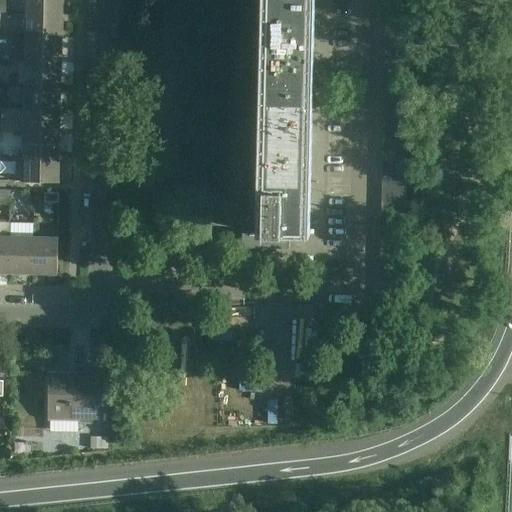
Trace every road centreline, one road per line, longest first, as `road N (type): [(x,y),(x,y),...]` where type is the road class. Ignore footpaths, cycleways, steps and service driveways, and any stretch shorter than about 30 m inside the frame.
road 1 (motorway): [(511,333),(477,396),(455,418),(382,455),(263,476),(0,502)]
road 2 (residential): [(366,0),(356,283),(345,292),(131,280),(103,266)]
road 3 (residential): [(103,266),(105,0)]
road 4 (residential): [(0,312),(61,314),(89,301),(103,266)]
